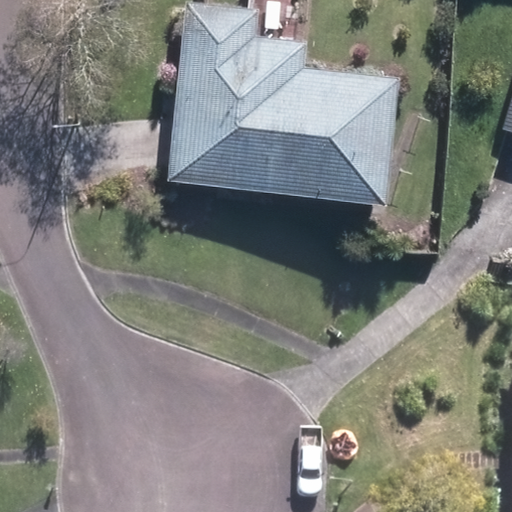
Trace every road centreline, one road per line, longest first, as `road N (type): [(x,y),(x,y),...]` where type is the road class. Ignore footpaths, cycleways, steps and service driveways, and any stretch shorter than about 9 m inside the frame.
road 1 (residential): [(14,146),(93,373),(196,511)]
road 2 (residential): [(18,0),(14,146)]
